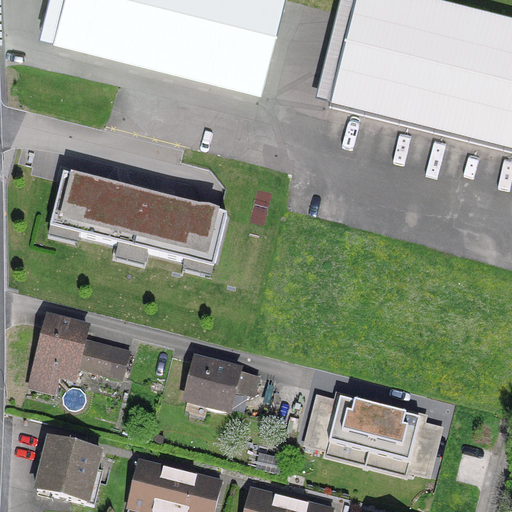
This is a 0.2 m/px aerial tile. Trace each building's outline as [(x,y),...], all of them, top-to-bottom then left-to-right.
[(283,0),(62,0),(53,41),(261,91),(283,0)] [(511,18),(438,0),(355,0),(330,104),(511,148),(511,18)] [(227,214),(63,174),(49,230),(213,270),(227,214)] [(81,349),(85,333),(46,323),(33,373),(32,392),(50,397),(54,379),(72,384),(75,371),(121,383),(128,356),(111,352),(110,356),(81,349)] [(236,376),(194,365),(185,402),(227,413),(231,397),(242,400),(252,398),(256,382),(236,376)] [(378,406),(336,397),(323,458),(365,467),(378,406)] [(421,415),(378,406),(365,467),(408,476),(421,415)] [(93,474),(98,455),(48,443),(35,495),(92,509),(100,476),(93,474)] [(256,471),(271,474),(273,463),(259,460),(256,471)] [(125,510),(132,511),(169,511),(178,477),(136,467),(125,510)] [(212,511),(219,487),(178,477),(169,511),(212,511)] [(243,511),(287,511),(290,505),(248,495),(243,511)]
